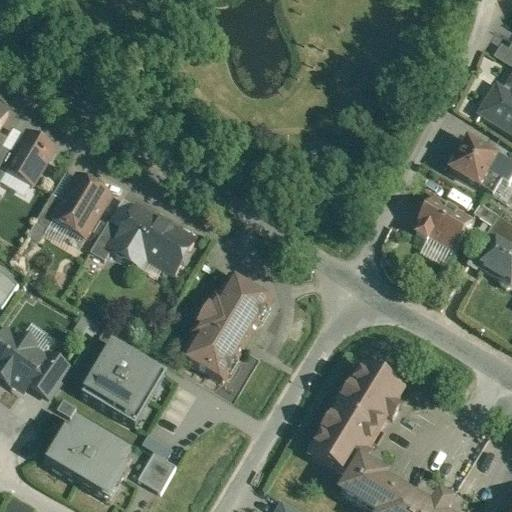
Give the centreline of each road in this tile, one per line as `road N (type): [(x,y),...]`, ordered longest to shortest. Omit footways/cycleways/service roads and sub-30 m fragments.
road 1 (residential): [(0,38),(113,131),(355,283)]
road 2 (residential): [(355,283),(487,0)]
road 3 (residential): [(219,511),(355,283)]
road 4 (residential): [(355,283),(511,376)]
